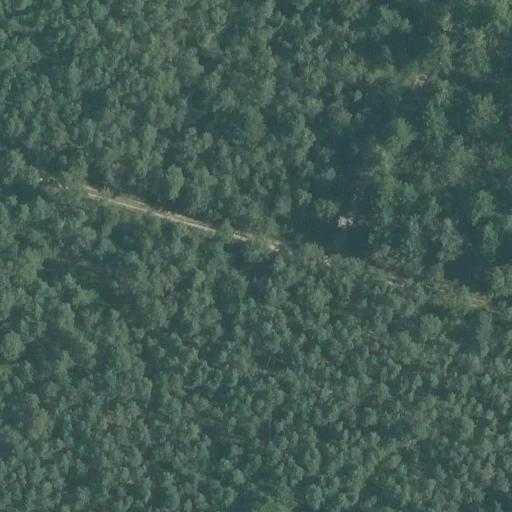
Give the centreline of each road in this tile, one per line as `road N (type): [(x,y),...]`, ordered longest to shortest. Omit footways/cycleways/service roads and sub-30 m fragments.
road 1 (track): [(0,168),(323,261),(463,0)]
road 2 (track): [(323,261),(511,314)]
